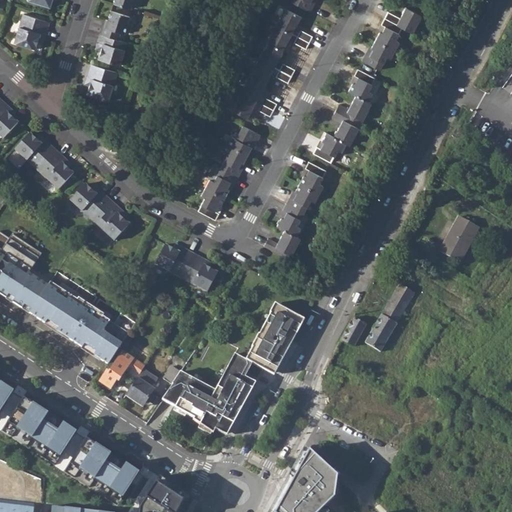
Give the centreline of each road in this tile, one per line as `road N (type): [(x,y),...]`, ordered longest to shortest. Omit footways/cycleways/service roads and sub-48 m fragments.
road 1 (secondary): [(501,0),(234,492)]
road 2 (residential): [(368,0),(236,239),(153,203),(52,108)]
road 3 (residential): [(0,348),(234,492)]
